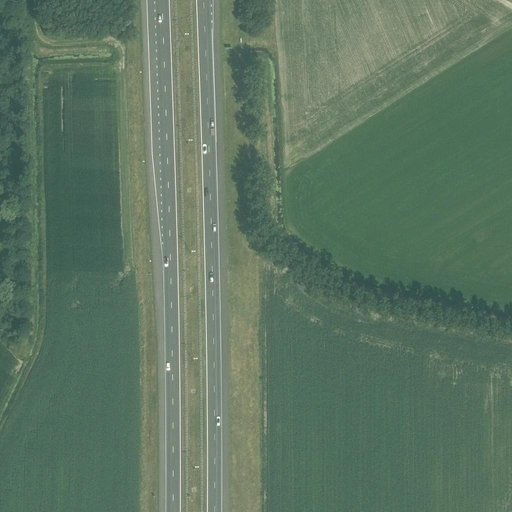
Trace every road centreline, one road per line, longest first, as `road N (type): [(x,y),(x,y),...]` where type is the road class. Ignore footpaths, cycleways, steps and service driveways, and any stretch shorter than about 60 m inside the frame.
road 1 (motorway): [(214,511),(204,0)]
road 2 (motorway): [(160,0),(170,511)]
